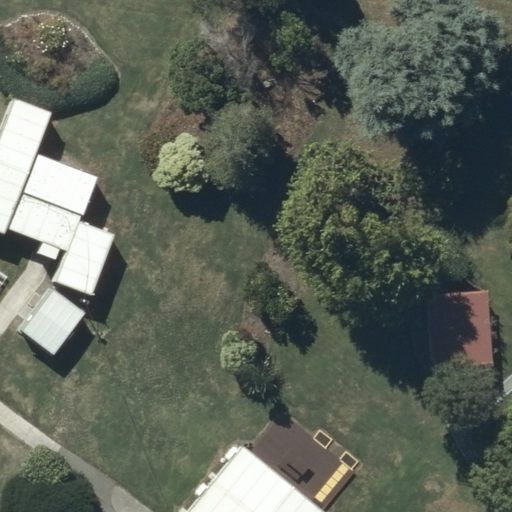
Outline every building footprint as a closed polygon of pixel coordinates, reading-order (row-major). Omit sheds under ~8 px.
[(46,102),(8,87),(0,110),(0,219),(36,232),(31,248),(51,255),(56,242),(62,244),(51,274),(87,288),(111,227),(75,213),(92,169),(29,145),(46,102)] [(83,310),(49,283),(16,325),(51,352),(83,310)] [(486,286),(421,287),(422,359),(487,358),(486,286)] [(239,431),(175,506),(182,511),(324,511),(319,508),(356,464),(283,403),(252,441),(239,431)] [(511,511),(511,500),(502,511),(511,511)]
